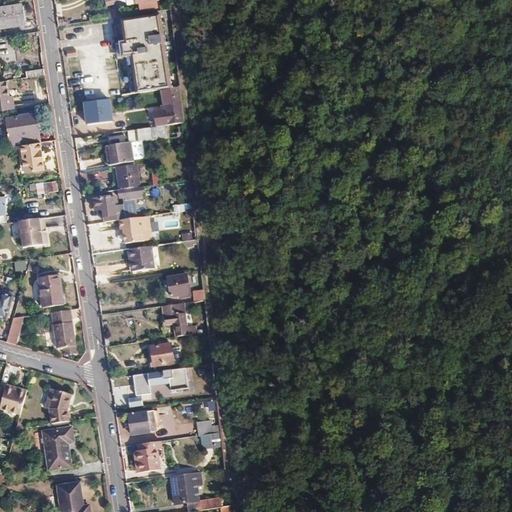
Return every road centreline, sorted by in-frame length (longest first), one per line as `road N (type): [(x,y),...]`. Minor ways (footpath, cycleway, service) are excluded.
road 1 (track): [(246,511),(199,181),(183,0)]
road 2 (residential): [(102,376),(45,0)]
road 3 (track): [(199,181),(511,263)]
road 4 (residential): [(121,511),(102,376)]
